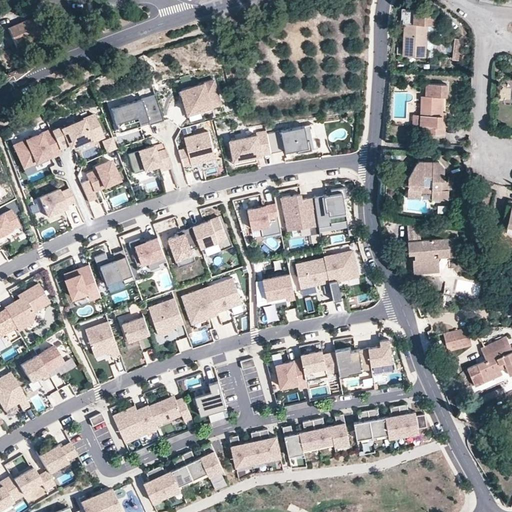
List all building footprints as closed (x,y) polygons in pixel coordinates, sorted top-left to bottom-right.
[(403,56),(424,57),(424,49),(433,49),(434,9),(413,8),(412,21),(405,21),(403,56)] [(43,24),(39,16),(7,28),(16,50),(32,44),(30,38),(41,34),(38,25),(43,24)] [(458,57),(460,37),(452,36),(450,56),(458,57)] [(222,103),(215,80),(182,91),(189,114),(222,103)] [(419,115),(419,121),(421,121),(421,133),(443,134),(444,123),(439,122),(440,108),(440,98),(445,99),(445,85),(430,85),(429,97),(420,97),(419,115)] [(163,120),(155,94),(112,108),(116,123),(122,122),(124,128),(139,123),(141,127),(149,125),(147,121),(154,119),(155,123),(163,120)] [(58,125),(50,128),(56,143),(64,140),(65,142),(69,140),(70,144),(90,136),(92,140),(102,136),(93,112),(82,116),(82,118),(59,127),(58,125)] [(421,121),(419,121),(419,115),(412,115),(412,125),(421,125),(421,121)] [(306,124),(268,131),(272,151),(286,148),(286,150),(298,147),(298,151),(313,148),(311,139),(309,139),(306,124)] [(56,143),(50,128),(13,142),(22,165),(33,161),(49,154),(50,156),(60,152),(56,143)] [(187,147),(178,149),(183,164),(214,155),(207,129),(183,136),(187,147)] [(256,133),(229,139),(234,161),(272,153),(272,151),(268,131),(268,129),(256,131),(256,133)] [(112,136),(101,141),(106,152),(117,148),(112,136)] [(172,169),(167,151),(157,154),(155,149),(129,157),(135,175),(160,168),(161,172),(172,169)] [(419,160),(407,179),(406,191),(420,191),(420,178),(429,178),(428,201),(444,201),(445,182),(440,182),(440,172),(436,162),(431,161),(430,167),(423,166),(423,160),(419,160)] [(33,161),(22,165),(24,171),(35,166),(33,161)] [(118,180),(110,161),(93,168),(94,170),(86,173),(89,180),(81,183),(89,202),(97,199),(93,190),(118,180)] [(72,200),(66,186),(57,190),(56,188),(37,196),(45,214),(64,206),(63,204),(72,200)] [(326,196),(314,198),(319,228),(331,226),(331,224),(346,221),(343,199),(346,199),(345,189),(333,190),(334,195),(326,196)] [(319,226),(314,198),(302,200),(301,195),(282,197),(287,231),(319,226)] [(511,201),(507,200),(502,219),(507,220),(505,228),(511,229),(511,201)] [(275,213),(273,201),(244,207),(249,228),(267,224),(265,215),(275,213)] [(0,231),(2,230),(18,222),(9,206),(0,211),(0,231)] [(217,213),(191,223),(199,245),(225,235),(217,213)] [(183,229),(165,236),(173,257),(191,251),(183,229)] [(138,241),(132,244),(139,263),(145,261),(162,255),(155,235),(138,241)] [(132,244),(138,241),(136,236),(125,240),(135,265),(139,263),(132,244)] [(457,240),(457,237),(408,241),(409,252),(415,251),(415,258),(412,259),(413,272),(434,271),(434,253),(437,253),(439,257),(451,257),(451,247),(457,247),(457,240)] [(106,252),(95,256),(104,283),(124,276),(126,283),(135,279),(124,249),(114,253),(115,257),(108,260),(106,252)] [(329,280),(333,300),(341,298),(337,279),(358,274),(352,249),(323,255),(329,280)] [(329,280),(323,255),(323,254),(294,260),(300,287),(329,280)] [(162,255),(145,261),(147,268),(157,264),(156,261),(163,258),(162,255)] [(90,264),(64,273),(74,300),(89,295),(91,301),(102,297),(90,264)] [(287,271),(260,277),(264,295),(283,291),(285,296),(292,295),(287,271)] [(232,276),(206,285),(215,311),(224,308),(223,305),(227,303),(228,306),(241,302),(232,276)] [(19,300),(4,308),(5,310),(16,328),(18,332),(32,324),(33,314),(33,313),(49,303),(38,285),(22,294),(24,297),(19,300)] [(206,285),(180,295),(189,320),(215,311),(206,285)] [(440,295),(439,308),(447,309),(448,295),(440,295)] [(173,297),(147,306),(157,334),(171,330),(170,326),(182,322),(173,297)] [(0,337),(16,328),(5,310),(0,312),(0,337)] [(140,313),(119,321),(125,339),(147,332),(140,313)] [(109,320),(85,329),(95,356),(110,351),(113,357),(121,354),(109,320)] [(484,340),(481,327),(461,329),(465,345),(484,340)] [(461,329),(436,334),(440,351),(463,345),(465,345),(461,329)] [(175,340),(180,353),(191,349),(187,337),(175,340)] [(377,344),(364,346),(368,364),(391,360),(387,337),(376,339),(377,344)] [(504,359),(508,369),(511,367),(511,352),(511,353),(506,337),(481,346),(487,361),(465,369),(469,380),(476,377),(501,368),(498,361),(504,359)] [(347,344),(331,347),(332,350),(335,367),(336,374),(346,372),(346,371),(368,367),(368,364),(364,346),(348,349),(347,344)] [(53,346),(38,355),(48,373),(64,364),(53,346)] [(320,347),(298,351),(299,356),(303,382),(326,378),(324,369),(335,367),(332,350),(320,352),(320,347)] [(38,355),(20,365),(31,383),(48,373),(38,355)] [(299,356),(273,361),(277,385),(295,382),(296,385),(304,384),(303,382),(299,356)] [(503,373),(501,368),(476,377),(478,382),(503,373)] [(10,372),(0,377),(0,405),(3,411),(18,402),(22,410),(30,406),(10,372)] [(208,391),(192,395),(197,413),(222,405),(215,380),(206,382),(208,391)] [(69,384),(74,393),(79,389),(74,381),(69,384)] [(173,394),(148,405),(156,424),(181,413),(184,420),(191,417),(182,396),(175,399),(173,394)] [(133,402),(111,412),(123,439),(156,425),(156,424),(148,405),(146,402),(135,407),(133,402)] [(405,402),(397,403),(402,433),(417,431),(416,426),(425,425),(423,412),(414,414),(413,410),(406,411),(405,402)] [(402,433),(397,403),(388,405),(390,414),(383,415),(386,432),(387,436),(402,433)] [(25,421),(34,416),(29,407),(20,412),(25,421)] [(367,408),(371,434),(386,432),(383,415),(377,416),(376,407),(367,408)] [(355,437),(371,434),(367,408),(356,410),(357,420),(352,420),(355,437)] [(334,423),(328,424),(332,445),(348,441),(341,412),(332,414),(334,423)] [(321,416),(310,418),(317,448),(332,445),(328,424),(323,425),(321,416)] [(303,430),(298,431),(302,451),(317,448),(310,418),(301,420),(303,430)] [(289,423),(280,425),(287,454),(302,451),(298,431),(293,432),(291,427),(290,428),(289,423)] [(258,429),(265,458),(279,455),(274,434),(268,436),(266,427),(258,429)] [(249,461),(265,458),(258,429),(249,431),(251,439),(245,441),(249,461)] [(234,465),(249,461),(245,441),(238,442),(236,434),(227,436),(234,465)] [(57,442),(37,452),(46,469),(76,452),(69,439),(58,444),(57,442)] [(199,457),(205,471),(207,474),(220,468),(208,441),(199,445),(204,455),(199,457)] [(188,449),(180,453),(191,478),(205,471),(199,457),(193,460),(188,449)] [(176,484),(191,478),(180,453),(170,458),(175,468),(170,470),(176,484)] [(33,465),(12,477),(21,492),(41,480),(46,488),(54,483),(44,466),(36,471),(33,465)] [(160,465),(153,468),(164,494),(178,487),(176,484),(170,470),(163,473),(160,465)] [(150,500),(164,494),(153,468),(144,472),(148,480),(142,483),(150,500)] [(0,481),(1,484),(0,484),(0,505),(21,492),(12,477),(9,473),(0,478),(0,481)] [(110,485),(93,492),(101,511),(113,511),(120,509),(110,485)] [(83,510),(77,511),(101,511),(93,492),(78,499),(83,510)]
